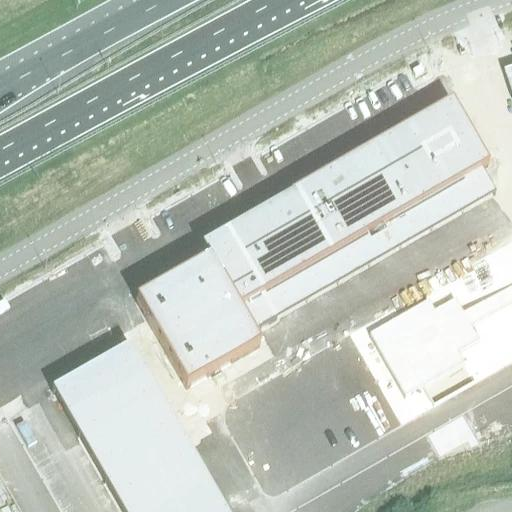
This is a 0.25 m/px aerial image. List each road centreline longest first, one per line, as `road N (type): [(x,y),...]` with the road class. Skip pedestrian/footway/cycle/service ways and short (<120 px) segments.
road 1 (unclassified): [(317,84),(0,269)]
road 2 (motorway): [(0,148),(278,0)]
road 3 (motorway): [(172,0),(0,93)]
road 4 (unclassified): [(317,84),(491,0)]
